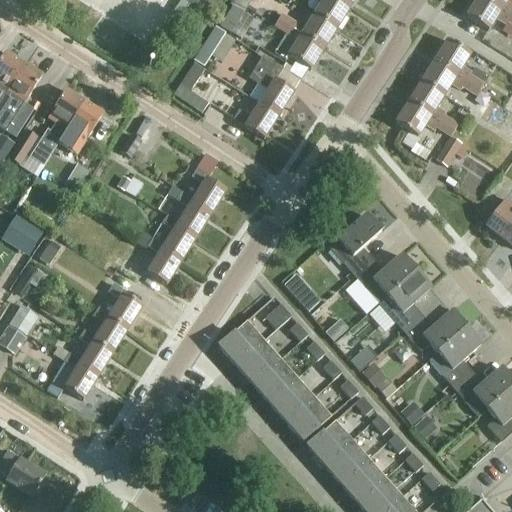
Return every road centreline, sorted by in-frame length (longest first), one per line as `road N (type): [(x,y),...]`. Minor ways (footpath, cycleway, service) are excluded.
road 1 (residential): [(290,194),(0,7)]
road 2 (residential): [(106,478),(290,194)]
road 3 (residential): [(511,328),(342,129)]
road 4 (residential): [(342,129),(401,41),(399,21),(414,0)]
road 5 (residential): [(106,478),(0,408)]
